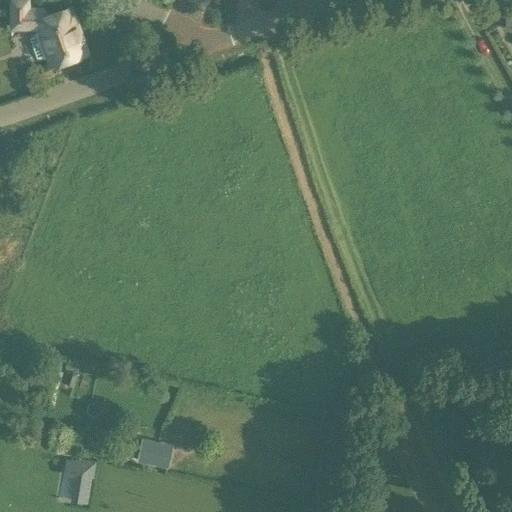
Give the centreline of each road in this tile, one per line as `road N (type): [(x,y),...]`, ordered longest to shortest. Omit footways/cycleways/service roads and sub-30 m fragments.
road 1 (unclassified): [(0,117),(218,44)]
road 2 (unclassified): [(218,44),(340,0)]
